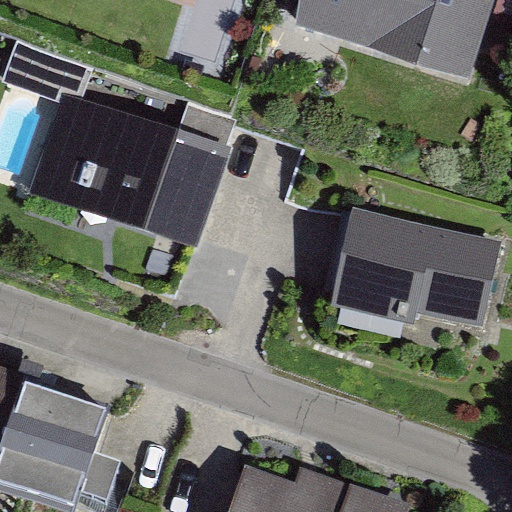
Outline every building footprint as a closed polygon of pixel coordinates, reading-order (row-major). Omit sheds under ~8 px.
[(300,0),(295,18),(371,42),(366,58),(467,90),(496,0),(300,0)] [(213,160),(62,109),(32,196),(183,248),(213,160)] [(497,249),(354,213),(332,300),(475,335),(497,249)] [(102,414),(0,378),(0,473),(73,498),(102,414)] [(287,485),(243,469),(227,511),(404,511),(405,510),(292,470),(287,485)]
